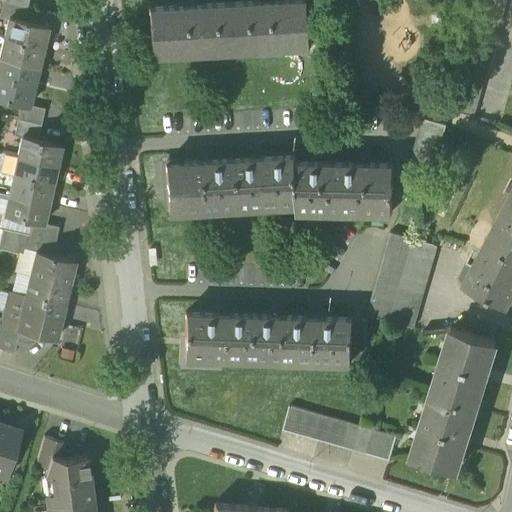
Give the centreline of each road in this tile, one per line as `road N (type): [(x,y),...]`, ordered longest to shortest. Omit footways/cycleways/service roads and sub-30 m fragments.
road 1 (residential): [(425,511),(149,431)]
road 2 (residential): [(111,146),(387,132)]
road 3 (residential): [(130,287),(317,294),(356,278)]
road 4 (residential): [(149,431),(0,380)]
road 5 (residential): [(96,0),(111,146)]
road 6 (residential): [(130,287),(149,431)]
road 7 (residential): [(111,146),(130,287)]
